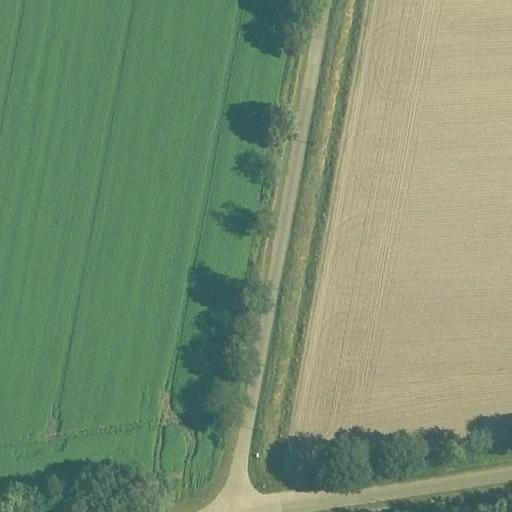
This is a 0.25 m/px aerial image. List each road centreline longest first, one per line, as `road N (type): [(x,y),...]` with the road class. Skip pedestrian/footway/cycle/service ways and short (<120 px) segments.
road 1 (unclassified): [(323,0),(231,511)]
road 2 (unclassified): [(284,511),(511,474)]
